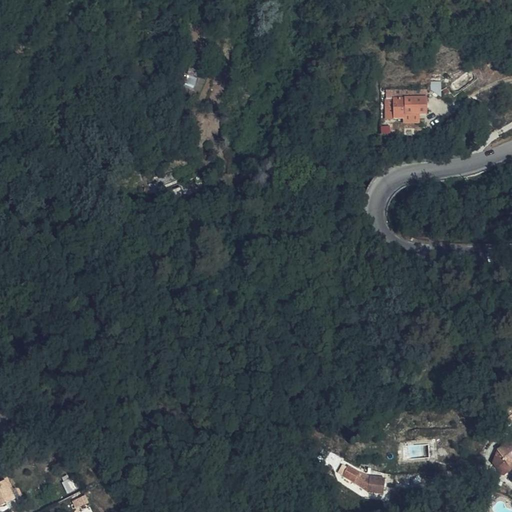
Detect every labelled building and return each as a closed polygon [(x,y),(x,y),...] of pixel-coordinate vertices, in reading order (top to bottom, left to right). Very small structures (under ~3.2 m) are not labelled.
[(190,72),(185,85),(201,91),(206,79),(190,72)] [(406,144),(407,139),(420,139),(429,140),(430,114),(389,112),(389,121),(396,121),(395,143),(406,144)] [(420,139),(407,139),(406,144),(406,146),(420,147),(420,139)] [(152,202),(143,204),(143,209),(153,208),(154,215),(164,216),(185,212),(182,198),(152,202)] [(510,445),(498,454),(496,467),(503,476),(507,477),(511,472),(511,468),(511,467),(511,437),(508,441),(510,445)] [(336,483),(347,492),(355,482),(345,473),(336,483)] [(365,486),(355,482),(347,492),(360,503),(365,486)] [(365,486),(360,503),(376,506),(380,489),(365,486)] [(87,495),(74,500),(77,506),(89,501),(87,495)] [(0,511),(12,511),(4,496),(0,498),(0,511)]
